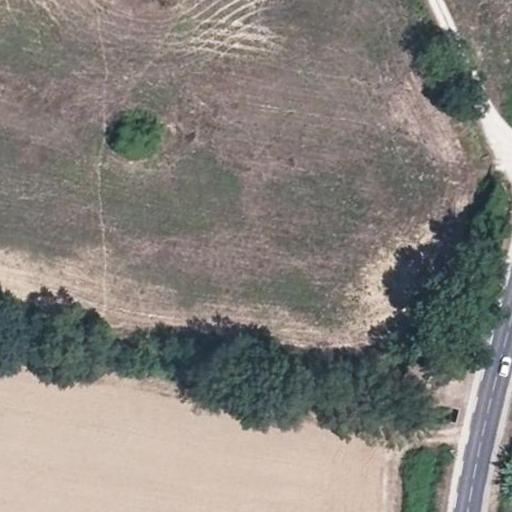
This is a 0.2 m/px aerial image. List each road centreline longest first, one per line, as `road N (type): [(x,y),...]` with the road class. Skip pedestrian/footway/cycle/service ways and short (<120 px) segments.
road 1 (tertiary): [(511,319),(468,511)]
road 2 (track): [(511,153),(433,0)]
